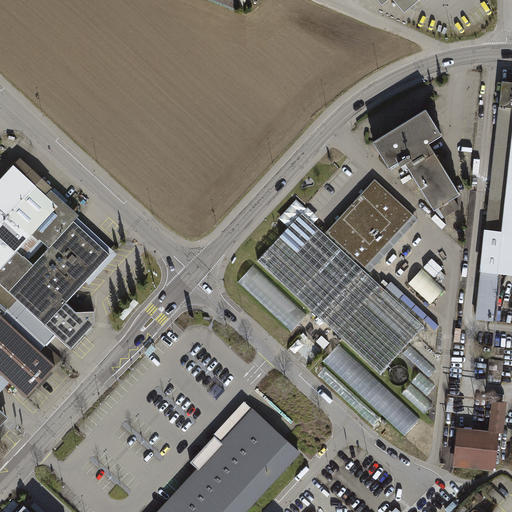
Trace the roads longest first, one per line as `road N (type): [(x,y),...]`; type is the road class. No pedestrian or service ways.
road 1 (secondary): [(511,52),(440,62),(359,102),(191,275)]
road 2 (secondary): [(191,275),(14,471)]
road 3 (tertiary): [(191,275),(0,96)]
road 4 (residential): [(352,428),(191,275)]
